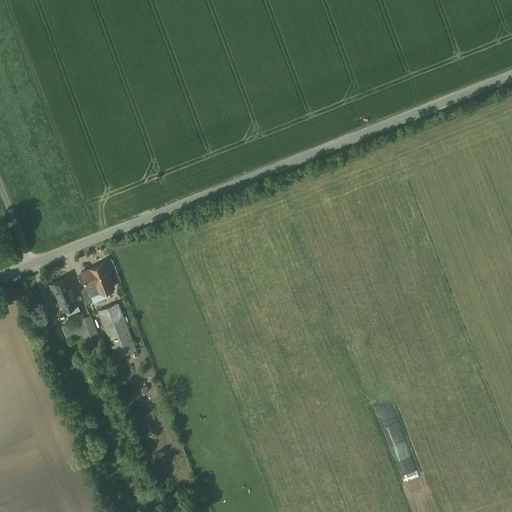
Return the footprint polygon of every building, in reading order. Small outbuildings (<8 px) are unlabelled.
[(104,263),(81,272),(87,288),(110,278),(104,263)] [(67,278),(48,285),(49,286),(50,286),(55,299),(54,300),(59,312),(70,307),(77,304),(67,278)] [(110,278),(87,288),(91,296),(114,287),(110,278)] [(91,296),(87,288),(81,290),(86,303),(90,302),(92,298),(91,296)] [(117,303),(98,310),(116,357),(135,349),(117,303)] [(80,320),(68,324),(70,329),(81,325),(80,320)] [(68,324),(63,326),(66,335),(71,333),(70,329),(68,324)]
